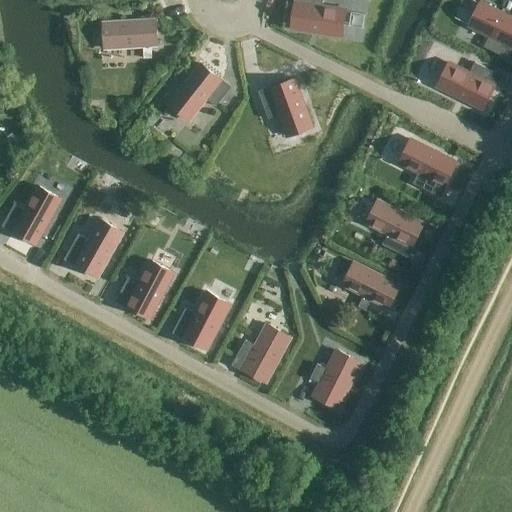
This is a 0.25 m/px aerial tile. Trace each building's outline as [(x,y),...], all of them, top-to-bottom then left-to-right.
[(345,44),(345,46),(363,55),(376,30),(356,20),(361,9),(342,0),(332,0),(317,32),(336,42),(338,41),(345,44)] [(511,0),(507,0),(498,18),(511,25),(511,0)] [(157,45),(155,20),(103,23),(105,48),(143,46),(144,58),(151,58),(151,46),(157,45)] [(511,88),(511,55),(498,49),(493,59),(473,49),(461,74),(479,83),(481,83),(487,86),(487,88),(507,98),(511,88)] [(308,71),(302,68),(302,66),(282,56),(264,92),(291,105),(296,94),(316,104),(328,79),(310,70),(308,71)] [(169,104),(189,120),(200,107),(206,99),(216,106),(220,100),(211,92),(221,80),(201,64),(169,104)] [(453,138),(452,136),(434,127),(422,152),(441,162),(436,172),(463,186),(481,150),(461,140),(459,141),(453,138)] [(65,194),(41,178),(29,197),(19,190),(2,215),(36,237),(48,219),(48,217),(51,211),(53,210),(65,194)] [(412,246),(423,223),(378,200),(366,223),(387,234),(382,244),(389,248),(394,237),(412,246)] [(98,276),(123,232),(101,219),(89,240),(78,234),(75,241),(85,247),(75,264),(98,276)] [(179,270),(156,255),(143,273),(133,266),(117,291),(150,313),(162,295),(162,293),(166,287),(168,287),(179,270)] [(389,308),(400,285),(354,262),(342,285),(364,296),(359,306),(366,310),(371,299),(389,308)] [(235,306),(212,291),(199,309),(189,302),(173,327),(206,349),(218,331),(218,329),(222,323),(224,323),(235,306)] [(245,340),(241,347),(252,353),(242,370),(265,382),(290,336),(267,324),(255,346),(245,340)] [(359,378),(335,362),(323,380),(313,374),(296,399),(330,421),(342,403),(342,401),(346,395),(347,394),(359,378)]
